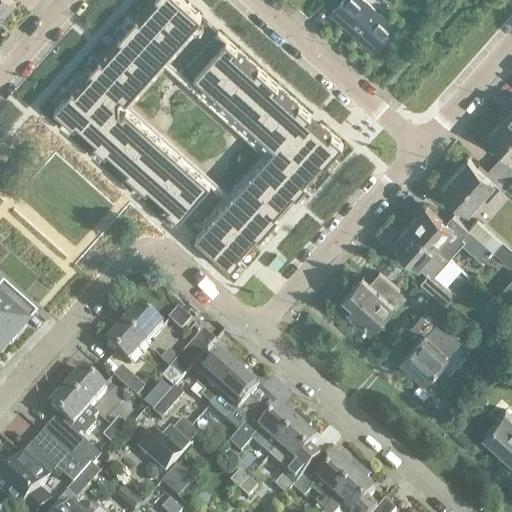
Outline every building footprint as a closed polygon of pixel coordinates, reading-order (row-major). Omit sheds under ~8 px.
[(0,0),(0,16),(14,0),(0,0)] [(183,0),(150,0),(54,108),(178,219),(211,183),(211,182),(126,107),(122,112),(120,110),(119,98),(121,96),(126,100),(197,21),(201,16),(183,0)] [(372,49),(392,27),(363,0),(341,0),(331,12),(372,49)] [(226,38),(218,31),(217,32),(213,37),(221,44),(226,38)] [(221,44),(213,37),(207,43),(216,50),(221,44)] [(194,74),(275,147),(200,231),(196,235),(195,236),(231,268),(343,143),(320,122),(318,124),(310,116),(312,115),(226,38),(221,44),(216,50),(210,56),(205,62),(200,68),(194,74)] [(216,50),(207,43),(202,49),(210,56),(216,50)] [(210,56),(202,49),(197,55),(205,62),(210,56)] [(205,62),(197,55),(191,61),(200,68),(205,62)] [(200,68),(191,61),(186,67),(194,74),(200,68)] [(511,123),(504,116),(488,135),(505,151),(499,158),(511,169),(511,123)] [(486,201),(499,187),(467,158),(441,187),(468,211),(481,196),(486,201)] [(425,205),(408,223),(445,255),(448,258),(462,243),(483,262),(494,251),(468,229),(452,214),(445,222),(425,205)] [(511,248),(478,218),(468,229),(494,251),(511,266),(511,248)] [(408,223),(392,242),(419,266),(428,274),(430,276),(433,273),(439,267),(448,258),(445,255),(408,223)] [(372,328),(393,304),(396,308),(406,297),(379,272),(369,283),(361,276),(342,297),(352,306),(346,311),(358,322),(361,319),(372,328)] [(428,274),(420,282),(446,305),(456,293),(433,273),(430,276),(428,274)] [(4,286),(0,290),(0,334),(12,345),(38,317),(4,286)] [(140,308),(123,326),(147,347),(163,329),(140,308)] [(171,319),(184,329),(193,318),(180,308),(171,319)] [(447,354),(438,345),(445,338),(432,326),(438,319),(428,309),(407,333),(416,342),(400,359),(423,380),(447,354)] [(147,347),(123,326),(107,345),(130,366),(147,347)] [(0,358),(12,345),(0,334),(0,358)] [(176,389),(206,355),(194,345),(164,380),(175,390),(176,389)] [(202,381),(197,387),(206,395),(201,399),(211,408),(220,397),(241,374),(223,357),(202,381)] [(145,391),(121,369),(113,378),(137,400),(145,391)] [(83,371),(66,390),(90,411),(90,410),(106,392),(83,371)] [(241,374),(220,397),(238,413),(227,425),(238,435),(260,410),(249,401),(259,390),(241,374)] [(66,390),(62,386),(55,394),(59,398),(50,408),(60,417),(44,436),(85,473),(91,466),(94,468),(102,459),(80,439),(82,436),(87,437),(96,427),(94,423),(99,417),(90,410),(90,411),(66,390)] [(176,389),(175,390),(153,414),(162,422),(184,397),(176,389)] [(238,435),(230,445),(241,455),(253,443),(269,458),(303,420),(295,413),(290,418),(280,409),(270,420),(260,410),(238,435)] [(511,460),(511,416),(504,410),(483,434),(511,460)] [(122,439),(130,431),(119,420),(111,429),(122,439)] [(303,420),(269,458),(287,474),(275,487),(287,498),(293,490),(317,463),(306,453),(317,441),(307,432),(311,427),(303,420)] [(182,440),(192,429),(183,421),(173,432),(182,440)] [(122,439),(111,429),(103,439),(114,449),(122,439)] [(191,448),(201,437),(192,429),(182,440),(191,448)] [(156,431),(138,450),(166,475),(191,448),(182,440),(173,432),(171,430),(163,438),(156,431)] [(56,471),(73,487),(85,473),(44,436),(43,435),(0,483),(0,491),(21,510),(23,508),(27,511),(39,511),(51,499),(40,489),(56,471)] [(317,463),(293,490),(305,501),(312,492),(321,500),(316,506),(323,511),(324,511),(356,476),(361,471),(353,464),(348,469),(338,460),(327,472),(317,463)] [(91,466),(85,473),(73,487),(67,493),(77,501),(101,474),(94,468),(91,466)] [(356,476),(324,511),(340,511),(344,508),(347,511),(357,511),(362,507),(375,493),(364,484),(369,479),(361,471),(356,476)] [(239,492),(249,481),(240,473),(230,484),(239,492)] [(249,500),(258,489),(249,481),(239,492),(249,500)] [(182,511),(170,501),(162,511),(182,511)] [(376,511),(395,511),(385,502),(376,511)] [(83,511),(74,503),(66,511),(83,511)]
